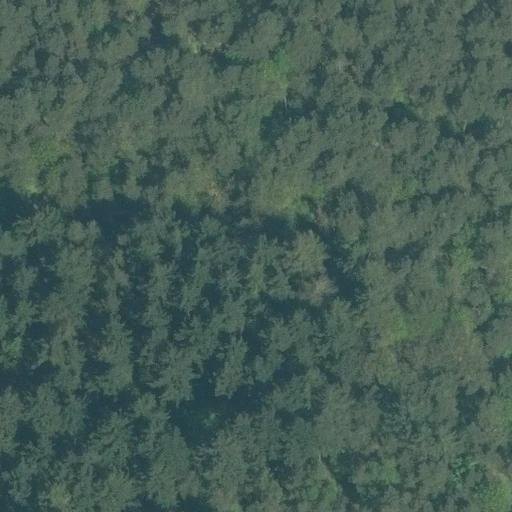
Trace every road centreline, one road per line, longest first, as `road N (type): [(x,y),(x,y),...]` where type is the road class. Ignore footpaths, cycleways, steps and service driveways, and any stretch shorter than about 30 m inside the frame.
road 1 (track): [(0,256),(113,240),(359,274),(511,276)]
road 2 (track): [(511,358),(442,511)]
